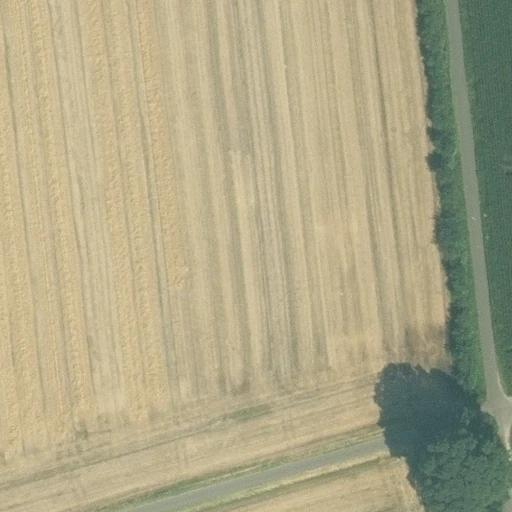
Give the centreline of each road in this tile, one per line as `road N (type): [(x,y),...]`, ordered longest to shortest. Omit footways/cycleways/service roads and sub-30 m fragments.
road 1 (unclassified): [(498,414),(453,0)]
road 2 (unclassified): [(165,511),(498,414)]
